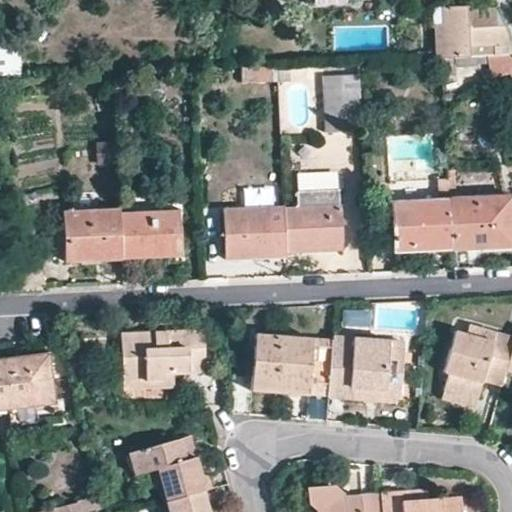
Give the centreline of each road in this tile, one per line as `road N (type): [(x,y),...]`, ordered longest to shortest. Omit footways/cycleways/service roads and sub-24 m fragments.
road 1 (residential): [(511,283),(0,304)]
road 2 (residential): [(253,511),(238,452),(254,438),(472,449),(494,459),(511,484)]
